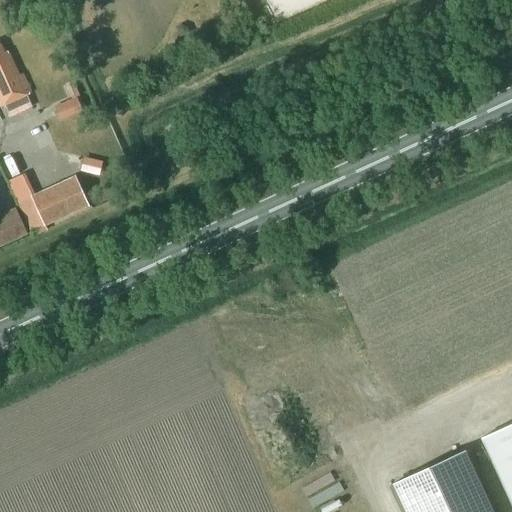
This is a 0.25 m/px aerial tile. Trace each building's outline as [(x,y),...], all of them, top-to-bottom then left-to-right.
[(6,53),(1,41),(0,41),(0,108),(33,94),(24,74),(20,76),(10,51),(6,53)] [(61,122),(84,112),(78,98),(55,108),(61,122)] [(103,163),(88,159),(84,176),(99,180),(103,163)] [(75,177),(32,197),(45,227),(89,207),(75,177)] [(0,248),(29,236),(17,209),(0,216),(0,248)] [(449,434),(446,421),(406,432),(412,454),(433,448),(431,439),(449,434)] [(511,425),(482,439),(511,504),(511,425)] [(498,511),(469,450),(390,486),(402,511),(498,511)]
